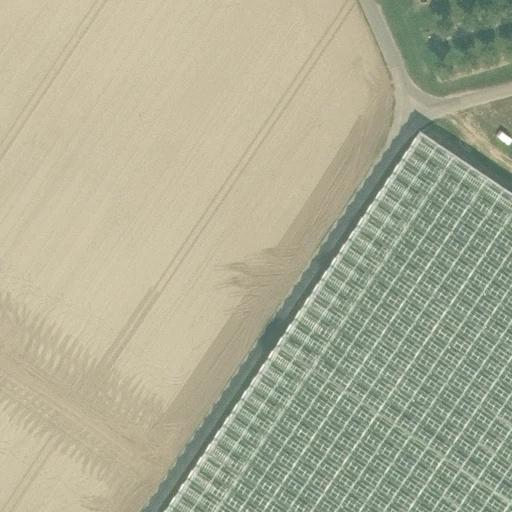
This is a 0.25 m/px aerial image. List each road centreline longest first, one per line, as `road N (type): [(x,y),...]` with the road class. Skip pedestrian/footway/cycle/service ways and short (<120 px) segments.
road 1 (track): [(416,118),(148,511)]
road 2 (track): [(365,0),(416,118)]
